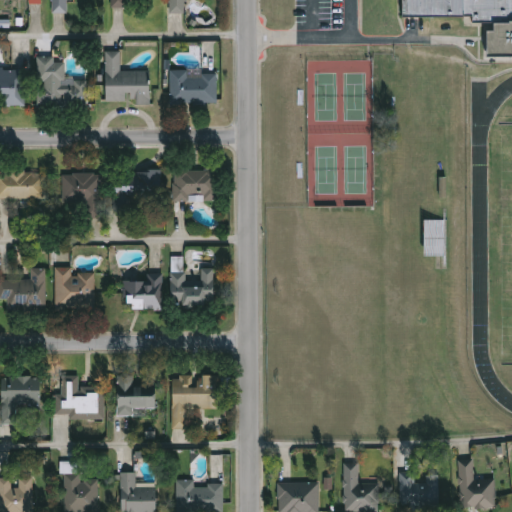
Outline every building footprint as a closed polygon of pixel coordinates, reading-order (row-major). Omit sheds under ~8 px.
[(53,0),(68,0),(69,13),(53,14),(53,0)] [(130,0),(130,9),(112,9),(112,0),(130,0)] [(186,0),(186,14),(171,14),(171,0),(186,0)] [(511,0),(511,49),(489,50),(488,26),(493,25),(494,19),(473,18),(474,12),(404,12),(404,0),(511,0)] [(151,72),(151,104),(107,104),(107,52),(122,52),(122,72),(151,72)] [(88,81),(88,106),(39,107),(38,58),(55,57),(56,63),(66,63),(66,81),(88,81)] [(0,69),(27,69),(27,103),(0,103),(0,69)] [(218,72),(218,104),(172,104),(172,73),(218,72)] [(218,171),(218,202),(174,201),(175,171),(218,171)] [(164,172),(164,197),(134,197),(135,215),(114,215),(114,172),(164,172)] [(46,199),(0,199),(0,174),(46,174),(46,199)] [(85,218),(85,205),(64,205),(64,174),(104,174),(104,218),(85,218)] [(426,221),(445,221),(445,257),(426,257),(426,221)] [(95,273),(95,312),(56,312),(56,268),(74,268),(74,273),(95,273)] [(48,269),(48,311),(9,311),(9,300),(0,300),(0,280),(31,280),(31,269),(48,269)] [(172,274),(202,273),(202,269),(215,269),(215,308),(172,308),(172,274)] [(149,282),(149,274),(164,274),(164,310),(125,310),(125,282),(149,282)] [(119,375),(134,375),(134,385),(158,386),(157,410),(137,409),(137,416),(119,416),(119,375)] [(106,387),(106,420),(71,421),(71,415),(56,415),(56,395),(62,395),(62,376),(80,376),(80,387),(106,387)] [(42,377),(42,425),(3,425),(3,377),(42,377)] [(219,410),(189,410),(189,429),(174,429),(174,377),(219,377),(219,410)] [(462,510),(459,460),(475,459),(476,480),(496,479),(498,508),(462,510)] [(380,485),(380,511),(345,511),(345,465),(360,465),(360,485),(380,485)] [(122,511),(122,474),(137,474),(137,487),(158,487),(158,511),(122,511)] [(410,511),(410,507),(401,507),(401,475),(440,474),(440,511),(410,511)] [(100,511),(64,511),(64,476),(100,476),(100,511)] [(0,511),(0,478),(34,478),(34,511),(0,511)] [(177,511),(177,481),(196,481),(196,485),(224,485),(224,511),(177,511)] [(320,483),(320,511),(279,511),(279,483),(320,483)]
